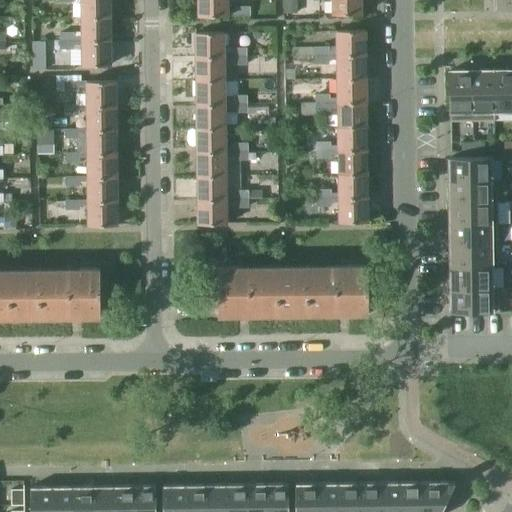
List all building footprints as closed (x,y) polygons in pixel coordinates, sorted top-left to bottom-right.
[(82,3),(83,16),(111,16),(110,0),(58,0),(59,1),(73,1),(73,2),(82,3)] [(228,10),(227,0),(198,0),(198,3),(200,3),(200,14),(199,14),(199,15),(228,15),(228,10)] [(284,0),(285,12),(297,12),(296,0),(284,0)] [(322,0),(322,1),(332,0),(332,14),(362,13),(361,13),(361,9),(363,9),(362,0),(322,0)] [(511,0),(496,0),(497,9),(511,8),(511,0)] [(250,15),(250,7),(236,7),(237,15),(250,15)] [(83,40),(111,40),(111,16),(83,16),(83,40)] [(315,55),(328,55),(366,55),(366,29),(338,30),(338,47),(292,48),(292,55),(315,55)] [(197,31),(197,55),(225,55),(224,31),(197,31)] [(60,41),(74,41),(74,32),(60,33),(60,41)] [(111,64),(111,40),(83,40),(83,64),(111,64)] [(74,49),(74,41),(60,41),(61,49),(74,49)] [(233,56),(246,56),(246,48),(233,48),(233,56)] [(225,55),(197,55),(197,79),(225,79),(225,55)] [(338,66),(338,78),(366,77),(366,55),(328,55),(315,55),(315,63),(328,63),(328,66),(338,66)] [(246,56),(233,56),(233,65),(246,64),(247,64),(246,56)] [(33,57),(33,69),(45,69),(45,57),(33,57)] [(448,71),(449,111),(450,111),(450,121),(473,121),(472,68),(471,68),(471,70),(464,71),(464,68),(463,68),(463,71),(448,71)] [(494,111),(493,68),(493,70),(481,70),(481,68),(480,68),(480,70),(473,70),(472,68),(473,121),(495,120),(495,111),(494,111)] [(511,110),(511,69),(507,70),(507,68),(506,68),(506,70),(494,70),(494,68),(493,68),(494,111),(495,111),(511,110)] [(86,90),(86,105),(115,105),(115,102),(117,102),(116,93),(115,93),(115,81),(116,81),(116,80),(81,81),(81,76),(56,76),(56,90),(86,90)] [(339,102),(367,101),(366,77),(338,78),(339,102)] [(225,79),(197,79),(197,103),(225,103),(225,79)] [(233,96),(234,104),(247,104),(247,96),(233,96)] [(339,125),(367,125),(367,101),(339,102),(330,102),(317,102),(317,110),(329,110),(329,114),(339,114),(339,125)] [(225,103),(197,103),(198,127),(225,127),(225,103)] [(247,104),(234,104),(234,112),(247,112),(247,104)] [(79,114),(79,105),(66,106),(66,114),(79,114)] [(86,105),(87,129),(116,129),(115,126),(117,126),(117,116),(115,116),(115,105),(86,105)] [(298,114),(286,114),(286,127),(298,127),(298,114)] [(0,130),(15,130),(15,122),(0,121),(0,130)] [(367,149),(367,125),(339,125),(339,145),(339,150),(367,149)] [(226,152),(225,127),(198,127),(198,151),(198,152),(226,152)] [(87,153),(116,153),(116,149),(117,149),(117,140),(116,140),(116,129),(87,129),(66,129),(66,138),(75,138),(75,153),(79,153),(87,153)] [(473,151),(473,141),(461,141),(461,151),(473,151)] [(473,141),(473,151),(485,151),(485,141),(473,141)] [(13,144),(5,144),(5,154),(13,154),(13,144)] [(234,152),(247,152),(247,144),(234,144),(234,152)] [(339,154),(340,174),(368,173),(367,149),(339,150),(339,154)] [(198,152),(198,175),(226,174),(226,152),(198,152)] [(247,152),(234,152),(234,160),(260,160),(260,152),(247,152)] [(79,153),(75,153),(66,153),(66,161),(79,161),(79,153)] [(87,153),(87,177),(116,177),(116,173),(118,173),(117,163),(116,163),(116,153),(87,153)] [(490,158),(490,157),(450,157),(450,159),(447,159),(447,160),(450,160),(450,167),(448,167),(448,168),(450,168),(450,180),(448,180),(448,181),(490,180),(490,159),(492,159),(492,158),(490,158)] [(38,177),(47,177),(47,165),(38,165),(38,177)] [(368,197),(368,173),(340,174),(340,192),(340,198),(368,197)] [(226,174),(198,175),(198,199),(226,198),(226,174)] [(80,180),(80,177),(66,177),(66,185),(80,185),(80,180)] [(87,177),(88,201),(116,201),(116,197),(118,197),(118,187),(116,187),(116,177),(87,177)] [(448,202),(498,202),(498,179),(490,180),(448,181),(450,181),(450,189),(448,189),(448,190),(450,190),(450,202),(448,202)] [(235,198),(248,198),(262,198),(262,190),(235,190),(235,198)] [(12,194),(3,194),(3,202),(12,202),(12,194)] [(368,221),(368,197),(340,198),(340,222),(368,221)] [(226,198),(198,199),(199,223),(226,222),(226,198)] [(248,198),(235,198),(235,207),(248,206),(248,198)] [(332,198),(318,198),(319,206),(331,206),(332,206),(332,198)] [(80,209),(80,201),(67,201),(67,209),(80,209)] [(116,211),(116,201),(88,201),(88,225),(118,225),(118,224),(117,224),(117,221),(118,221),(118,211),(116,211)] [(498,202),(448,202),(448,203),(450,203),(450,210),(448,210),(448,211),(450,211),(450,223),(448,223),(448,224),(498,223),(498,202)] [(0,225),(4,225),(4,228),(15,228),(15,217),(0,217),(0,225)] [(451,245),(449,245),(449,246),(498,245),(498,223),(448,224),(448,225),(451,225),(451,232),(448,232),(448,233),(451,233),(451,245)] [(498,245),(449,246),(451,246),(451,253),(449,253),(449,255),(451,255),(451,267),(449,267),(492,267),(499,267),(498,245)] [(279,271),(279,314),(369,313),(369,265),(349,265),(349,270),(279,271)] [(219,314),(237,314),(279,314),(279,271),(239,271),(239,266),(219,266),(219,314)] [(492,267),(449,267),(449,268),(451,268),(451,275),(449,275),(449,276),(451,276),(451,288),(449,288),(449,289),(492,288),(492,267)] [(11,274),(11,317),(101,316),(101,268),(81,268),(81,274),(11,274)] [(0,316),(11,317),(11,274),(0,274),(0,316)] [(452,298),(452,312),(492,312),(492,310),(499,310),(499,287),(492,288),(449,289),(451,289),(451,296),(449,297),(449,298),(452,298)] [(379,483),(378,511),(399,511),(399,482),(398,482),(398,481),(395,481),(394,483),(388,483),(386,483),(382,483),(382,482),(379,482),(379,483)] [(399,511),(419,511),(419,482),(419,481),(415,481),(415,482),(415,483),(409,483),(406,483),(403,483),(402,481),(399,481),(399,482),(399,511)] [(420,482),(419,482),(419,511),(439,511),(441,509),(448,493),(450,489),(451,489),(455,481),(448,481),(448,482),(440,482),(427,482),(427,483),(423,483),(423,482),(423,481),(420,481),(420,482)] [(300,483),(297,483),(295,483),(295,511),(317,511),(317,483),(317,482),(314,482),(313,484),(307,484),(304,484),(301,484),(300,483)] [(318,483),(317,483),(317,511),(338,511),(338,483),(337,483),(337,482),(334,482),(333,483),(333,484),(327,484),(325,484),(321,484),(321,482),(318,482),(318,483)] [(345,483),(345,484),(342,484),(341,482),(338,482),(338,483),(338,511),(358,511),(358,483),(358,482),(354,482),(354,483),(354,484),(348,484),(348,483),(345,483)] [(359,483),(358,483),(358,511),(378,511),(379,483),(378,483),(378,482),(375,482),(374,483),(368,483),(365,483),(362,484),(361,482),(359,482),(359,483)] [(226,485),(226,511),(246,511),(246,484),(246,483),(242,483),(242,485),(236,485),(233,485),(230,485),(229,484),(226,484),(226,485)] [(262,485),(256,485),(256,484),(253,485),(250,485),(249,483),(247,483),(247,484),(246,484),(246,511),(266,511),(267,484),(266,484),(266,483),(263,483),(262,484),(262,485)] [(267,484),(266,511),(288,511),(288,483),(283,483),(282,484),(282,485),(276,485),(276,484),(274,484),(274,485),(270,485),(270,483),(267,483),(267,484)] [(135,486),(134,486),(134,511),(156,511),(156,484),(151,484),(150,486),(144,486),(142,486),(138,486),(137,485),(135,485),(135,486)] [(168,484),(165,484),(163,484),(163,511),(185,511),(185,485),(184,485),(184,484),(181,484),(180,485),(180,486),(174,486),(174,485),(172,486),(169,486),(168,484)] [(186,485),(185,485),(185,511),(205,511),(205,485),(205,484),(202,484),(201,485),(201,486),(195,486),(195,485),(192,485),(192,486),(189,486),(188,484),(186,484),(186,485)] [(206,485),(205,485),(205,511),(226,511),(226,485),(225,485),(225,484),(222,484),(221,485),(215,485),(213,485),(209,485),(209,484),(206,484),(206,485)] [(80,487),(77,487),(76,485),(74,486),(74,487),(73,487),(73,511),(93,511),(94,486),(93,486),(93,485),(90,485),(89,487),(83,487),(80,487)] [(94,486),(93,511),(114,511),(114,486),(113,486),(113,485),(110,485),(109,486),(109,487),(103,487),(103,486),(101,486),(101,487),(97,487),(97,485),(94,485),(94,486)] [(130,486),(124,487),(124,486),(121,486),(121,487),(118,487),(117,485),(114,485),(114,486),(114,511),(134,511),(134,486),(134,485),(130,485),(130,486)] [(36,486),(32,486),(31,486),(31,511),(53,511),(53,487),(52,487),(52,486),(49,486),(48,487),(48,488),(42,488),(42,487),(40,487),(40,488),(36,488),(36,486)] [(53,487),(53,511),(73,511),(73,487),(73,486),(69,486),(69,487),(63,487),(60,487),(57,487),(56,486),(53,486),(53,487)] [(24,505),(24,492),(11,492),(12,505),(24,505)]
